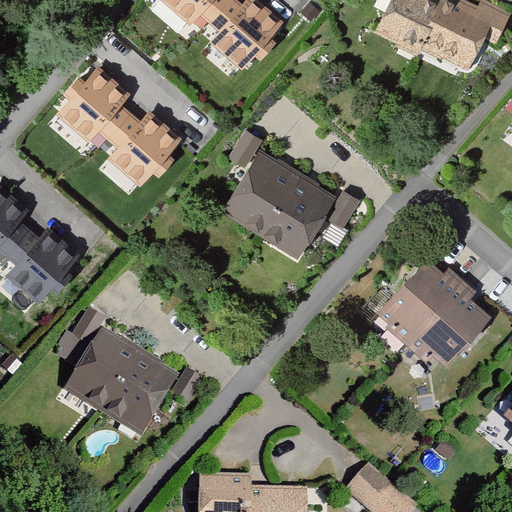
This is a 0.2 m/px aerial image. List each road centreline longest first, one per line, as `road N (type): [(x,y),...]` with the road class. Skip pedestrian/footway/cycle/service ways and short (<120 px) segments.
road 1 (residential): [(511,276),(412,189),(126,511)]
road 2 (residential): [(112,0),(0,117)]
